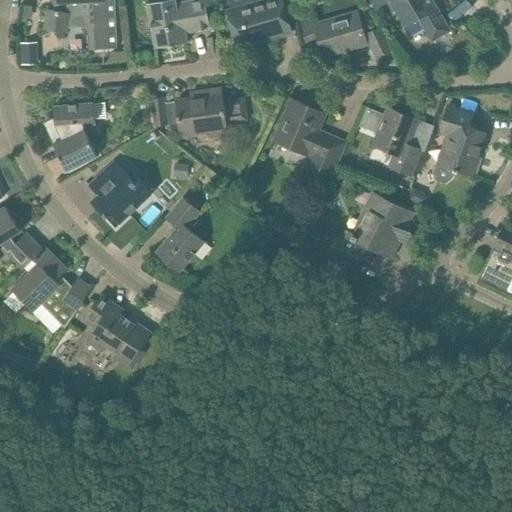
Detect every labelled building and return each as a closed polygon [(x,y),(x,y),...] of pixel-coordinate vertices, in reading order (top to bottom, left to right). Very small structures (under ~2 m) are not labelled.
[(118,48),(117,28),(115,0),(52,0),(54,3),(55,3),(56,10),(48,9),(45,29),(67,33),(68,28),(88,27),(90,50),(118,48)] [(211,28),(207,8),(205,0),(195,0),(177,4),(175,0),(165,0),(148,3),(153,28),(157,48),(188,42),(186,33),(211,28)] [(292,32),(287,13),(282,0),(265,0),(228,11),(237,43),(270,33),(271,38),(292,32)] [(428,33),(446,23),(433,0),(390,0),(406,26),(420,18),(428,33)] [(367,44),(362,25),(358,12),(316,24),(314,18),(302,22),(303,25),(308,44),(320,41),(325,56),(367,44)] [(383,27),(366,34),(376,56),(392,49),(383,27)] [(37,43),(22,43),(23,65),(39,64),(37,43)] [(165,97),(152,99),(155,127),(164,125),(177,136),(208,132),(208,133),(229,131),(228,123),(247,120),(244,99),(225,102),(223,89),(203,92),(203,97),(166,102),(165,97)] [(331,177),(338,161),(346,142),(318,130),(326,113),(293,98),(274,141),(313,158),(309,168),(331,177)] [(96,126),(96,123),(94,103),(54,107),(56,124),(47,128),(67,171),(85,162),(98,157),(86,131),(96,126)] [(455,171),(472,176),(486,132),(470,127),(474,115),(448,106),(442,125),(439,133),(446,136),(436,173),(438,181),(446,183),(452,178),(455,171)] [(412,175),(415,168),(422,150),(408,144),(418,119),(389,107),(374,145),(396,153),(390,167),(412,175)] [(116,228),(131,214),(153,194),(135,174),(131,178),(115,161),(90,185),(99,194),(91,201),(116,228)] [(413,187),(408,199),(424,207),(427,200),(424,192),(413,187)] [(414,212),(396,203),(374,193),(354,234),(346,230),(337,248),(367,263),(368,262),(367,262),(374,248),(392,257),(401,239),(405,241),(409,233),(405,231),(414,212)] [(180,272),(193,257),(206,242),(189,227),(202,212),(184,197),(166,218),(178,227),(156,252),(180,272)] [(0,243),(21,230),(6,206),(0,210),(0,243)] [(511,235),(502,230),(480,277),(509,291),(511,292),(511,235)] [(16,243),(7,252),(24,269),(26,268),(44,250),(27,233),(16,243)] [(30,272),(13,289),(34,311),(41,304),(53,316),(67,295),(61,284),(56,280),(68,269),(46,247),(44,250),(26,268),(30,272)] [(67,295),(53,316),(66,328),(93,288),(92,287),(81,304),(67,295)] [(136,324),(119,313),(118,314),(110,309),(114,302),(101,293),(90,310),(83,320),(95,328),(87,341),(103,352),(107,346),(116,352),(113,357),(132,370),(145,352),(141,349),(153,332),(137,322),(136,324)] [(46,362),(39,372),(48,377),(54,367),(46,362)]
